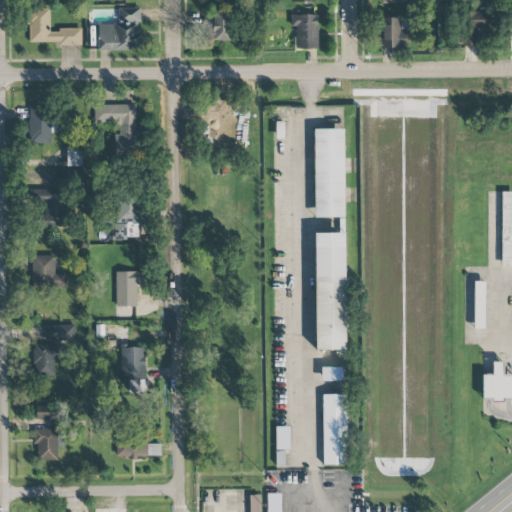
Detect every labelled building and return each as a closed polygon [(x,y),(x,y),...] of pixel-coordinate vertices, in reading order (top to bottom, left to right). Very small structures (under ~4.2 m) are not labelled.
[(97,24),(97,50),(139,51),(139,8),(119,8),(118,25),(97,24)] [(82,44),(82,29),(50,29),(50,9),(28,9),(29,44),(82,44)] [(477,29),(494,29),(494,9),(464,10),(465,46),(477,45),(477,29)] [(213,40),(230,41),(230,12),(205,11),(205,26),(213,26),(213,40)] [(290,15),(291,25),(295,25),(296,49),(318,49),(317,15),(290,15)] [(407,30),(400,30),(400,18),(381,18),(381,48),(407,48),(407,30)] [(94,105),(94,123),(118,123),(118,136),(114,136),(114,157),(137,157),(137,105),(94,105)] [(50,143),(50,133),(57,133),(56,119),(53,119),(52,109),(29,109),(29,144),(50,143)] [(345,129),(315,129),(316,217),(346,217),(345,129)] [(81,151),(67,151),(67,166),(81,166),(81,151)] [(69,188),(70,172),(55,171),(55,187),(69,188)] [(40,228),(64,229),(65,191),(32,190),(32,204),(40,204),(40,228)] [(501,267),(511,266),(511,191),(502,192),(501,267)] [(141,238),(139,200),(111,201),(113,239),(141,238)] [(346,351),(317,351),(315,233),(345,233),(346,351)] [(31,256),(31,289),(65,288),(65,274),(55,274),(54,256),(31,256)] [(115,271),(115,306),(136,307),(137,285),(143,285),(143,272),(115,271)] [(489,282),(478,281),(477,329),(488,329),(489,282)] [(45,325),(46,341),(75,341),(75,325),(45,325)] [(58,344),(33,345),(34,377),(54,377),(54,357),(59,357),(58,344)] [(145,348),(121,347),(120,380),(128,380),(128,391),(144,391),(145,348)] [(511,374),(503,374),(504,362),(493,362),(492,375),(483,375),(483,399),(511,399),(511,374)] [(325,368),(325,380),(343,380),(343,369),(325,368)] [(323,395),(347,395),(348,466),(324,466),(323,395)] [(55,407),(32,406),(32,419),(54,420),(55,407)] [(289,426),(275,427),(276,450),(290,450),(289,426)] [(33,430),(34,444),(37,444),(37,461),(57,461),(57,429),(33,430)] [(160,444),(146,444),(146,436),(115,437),(116,458),(161,457),(160,444)] [(277,452),(277,465),(286,466),(287,452),(277,452)] [(280,511),(281,493),(267,494),(267,511),(280,511)] [(251,496),(251,511),(261,511),(261,496),(251,496)]
